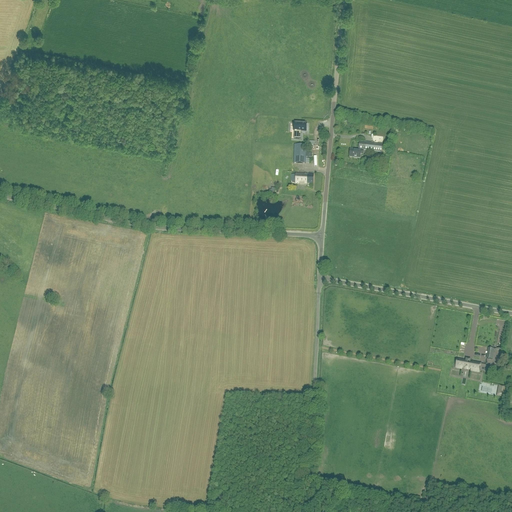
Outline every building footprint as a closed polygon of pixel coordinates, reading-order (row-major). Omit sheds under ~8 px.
[(294,131),(294,139),(301,139),(301,133),(301,132),(306,132),(306,124),(294,123),(294,131)] [(381,153),(382,145),(359,142),(358,152),(350,151),(349,157),(360,159),(360,155),(363,155),(363,151),(381,153)] [(294,145),(294,163),(305,164),(306,146),(294,145)] [(296,174),(295,183),(313,184),(314,174),(309,174),(309,175),(296,174)] [(479,366),(480,366),(481,364),(472,362),(472,364),(469,363),(470,362),(466,361),(466,363),(463,362),(463,360),(457,359),(457,361),(456,367),(456,368),(461,370),(462,368),(471,370),(471,371),(479,373),(480,371),(478,370),(479,366)] [(485,384),(485,386),(484,386),(483,392),(492,393),(493,386),(485,384)]
